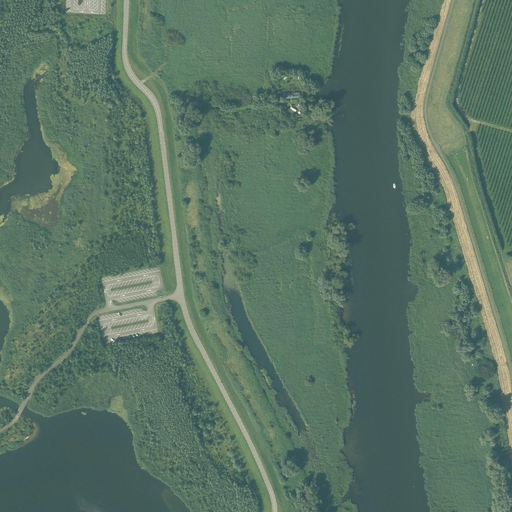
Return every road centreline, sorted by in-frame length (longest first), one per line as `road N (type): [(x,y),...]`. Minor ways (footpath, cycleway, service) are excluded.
road 1 (unclassified): [(180,294),(157,109),(124,56),(126,0)]
road 2 (unclassified): [(274,511),(180,294)]
road 3 (track): [(483,0),(455,102),(467,119),(511,132)]
